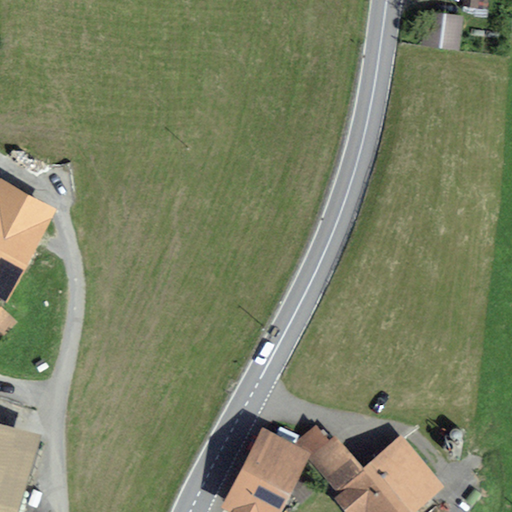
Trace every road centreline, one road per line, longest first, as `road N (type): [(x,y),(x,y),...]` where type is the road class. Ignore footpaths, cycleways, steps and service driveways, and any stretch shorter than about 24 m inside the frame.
road 1 (secondary): [(386,0),(368,118),(339,214),(191,511)]
road 2 (track): [(0,160),(61,191),(82,260),(84,316),(59,447),(65,511)]
